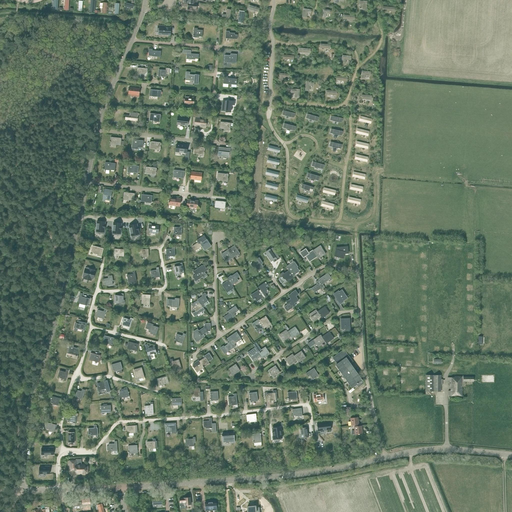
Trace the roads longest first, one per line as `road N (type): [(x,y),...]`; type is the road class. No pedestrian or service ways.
road 1 (unclassified): [(22,489),(28,407),(59,309),(100,114),(140,20)]
road 2 (unclassified): [(118,487),(289,475),(436,449),(511,455)]
road 3 (track): [(274,95),(268,121),(287,152),(287,211),(301,220),(340,219),(349,131),(343,104)]
road 4 (track): [(272,15),(279,41),(343,44),(357,61),(340,107),(296,105),(271,90),(272,41)]
road 5 (unknown): [(26,389),(57,254),(44,223),(19,211),(8,183)]
